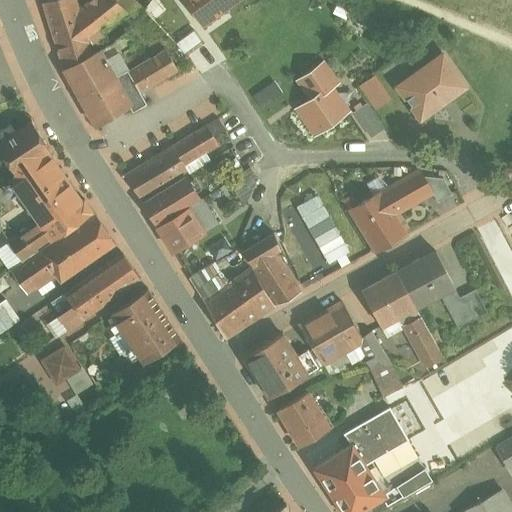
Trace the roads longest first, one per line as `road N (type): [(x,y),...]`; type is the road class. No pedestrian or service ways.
road 1 (residential): [(511,192),(215,356)]
road 2 (secondary): [(215,356),(51,98)]
road 3 (secondary): [(284,463),(215,356)]
